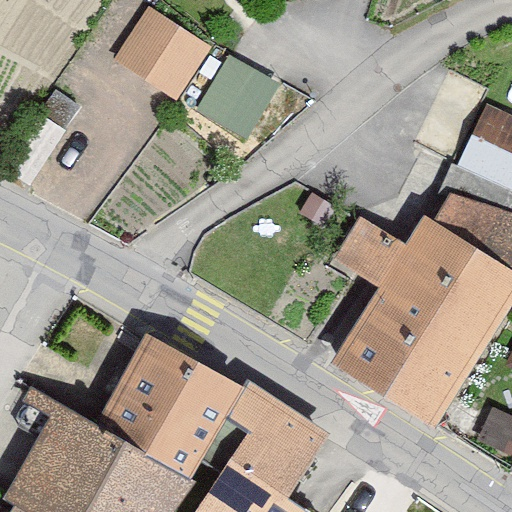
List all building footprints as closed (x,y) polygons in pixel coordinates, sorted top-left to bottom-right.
[(215,50),(151,7),(118,62),(180,104),(215,50)] [(282,86),(231,59),(201,114),(249,141),(282,86)] [(382,292),(334,368),(437,433),(511,311),(511,117),(486,106),(460,167),(452,164),(439,195),(448,199),(434,224),(423,218),(407,248),(361,219),(336,262),(382,292)] [(337,210),(313,196),(300,214),(326,231),(337,210)] [(305,511),(291,501),(334,438),(247,383),(243,390),(147,339),(98,430),(31,391),(24,403),(53,420),(4,501),(16,509),(14,511),(177,511),(197,484),(193,482),(228,423),(249,435),(198,511),(305,511)] [(511,417),(494,409),(479,444),(511,458),(511,417)]
